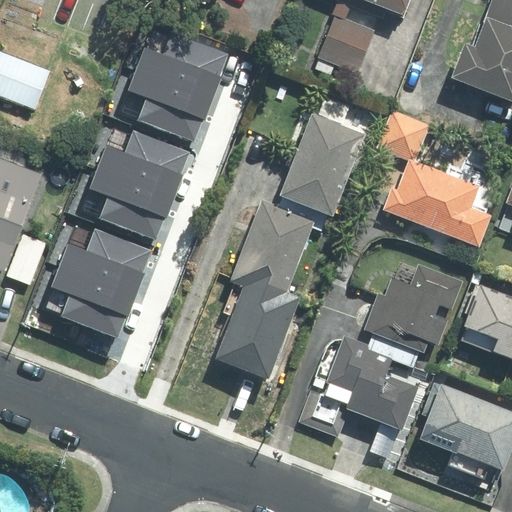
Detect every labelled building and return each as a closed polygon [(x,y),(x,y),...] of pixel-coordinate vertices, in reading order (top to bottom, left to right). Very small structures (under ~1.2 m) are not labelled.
[(314,0),(302,32),(342,48),(361,0),(314,0)] [(511,28),(511,0),(460,0),(454,17),(443,13),(426,56),(491,81),(511,28)] [(33,39),(0,25),(0,75),(15,82),(33,39)] [(415,101),(375,85),(360,122),(388,134),(365,193),(453,228),(476,169),(400,139),(415,101)] [(337,117),(284,94),(250,172),(303,195),(337,117)] [(0,195),(23,147),(0,136),(0,195)] [(511,148),(498,143),(481,183),(496,189),(487,210),(511,220),(511,148)] [(138,281),(174,200),(128,180),(92,261),(138,281)] [(294,208),(237,181),(203,254),(219,262),(186,333),(242,360),(283,274),(266,266),(294,208)] [(41,241),(16,233),(1,279),(26,287),(41,241)] [(98,269),(77,263),(81,250),(50,242),(37,289),(68,298),(89,303),(98,269)] [(354,269),(341,303),(406,329),(430,270),(373,247),(363,273),(354,269)] [(511,274),(460,255),(441,306),(477,320),(471,334),(511,350),(511,274)] [(373,333),(321,311),(296,368),(375,403),(394,361),(366,349),(373,333)] [(507,384),(419,352),(394,421),(482,452),(507,384)]
